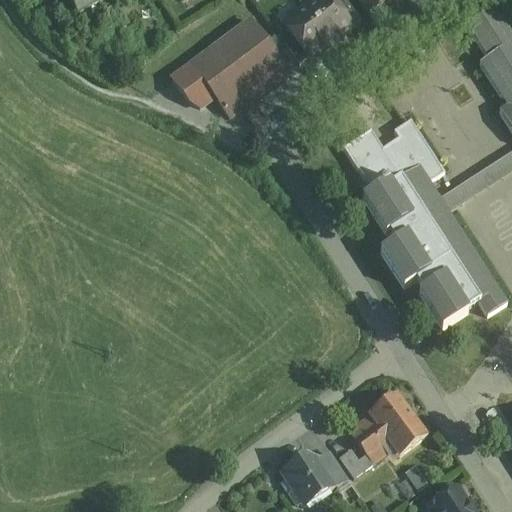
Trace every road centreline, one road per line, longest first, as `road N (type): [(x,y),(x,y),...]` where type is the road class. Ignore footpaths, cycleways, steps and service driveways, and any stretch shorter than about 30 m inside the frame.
road 1 (residential): [(454,0),(269,138),(397,349)]
road 2 (residential): [(185,511),(309,408),(397,349)]
road 3 (residential): [(501,511),(397,349)]
